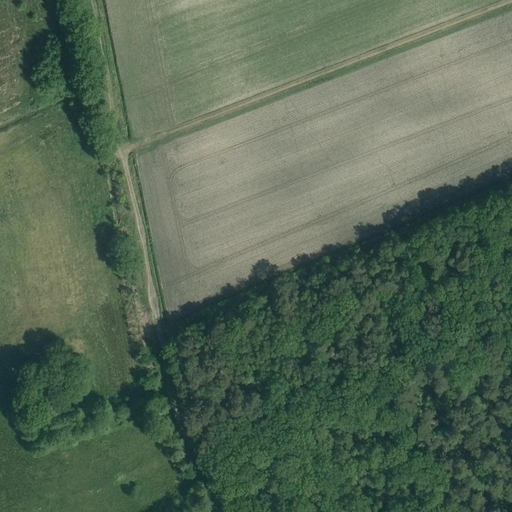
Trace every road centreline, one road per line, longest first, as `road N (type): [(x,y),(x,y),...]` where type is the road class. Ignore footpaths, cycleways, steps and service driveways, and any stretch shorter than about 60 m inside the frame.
road 1 (track): [(123,150),(511,0)]
road 2 (track): [(225,511),(168,388),(123,150)]
road 3 (track): [(123,150),(92,0)]
